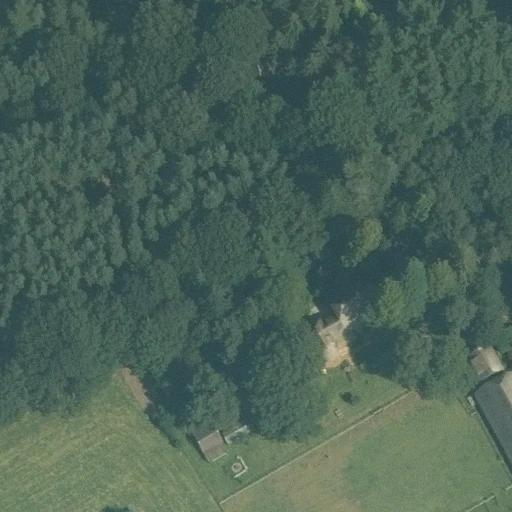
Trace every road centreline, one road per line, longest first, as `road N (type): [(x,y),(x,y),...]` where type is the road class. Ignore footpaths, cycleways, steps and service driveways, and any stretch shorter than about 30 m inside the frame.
road 1 (unknown): [(0,411),(409,158)]
road 2 (track): [(297,133),(187,137),(41,112),(0,113)]
road 3 (unknown): [(297,133),(118,0)]
